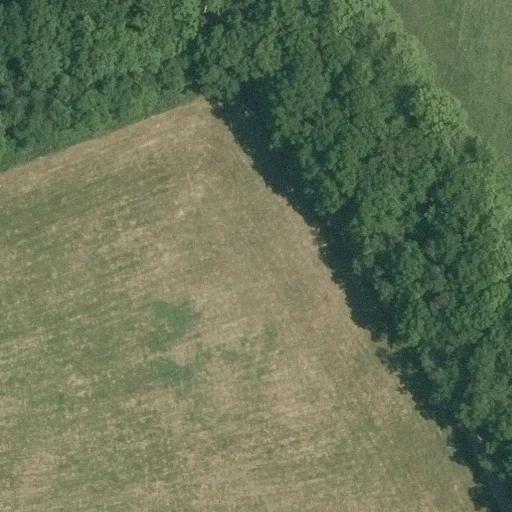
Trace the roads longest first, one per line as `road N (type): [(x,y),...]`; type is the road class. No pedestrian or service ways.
road 1 (track): [(310,0),(511,308)]
road 2 (track): [(0,76),(211,0)]
